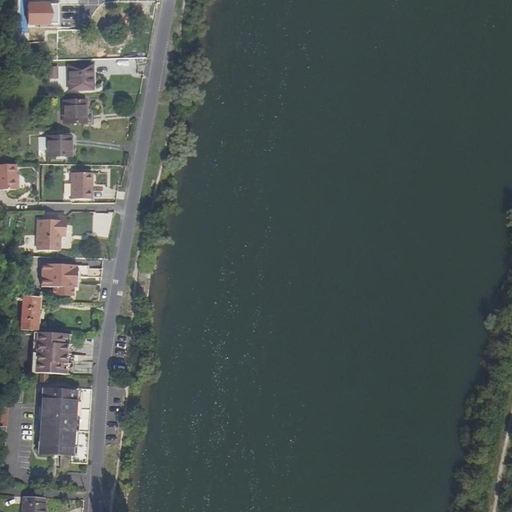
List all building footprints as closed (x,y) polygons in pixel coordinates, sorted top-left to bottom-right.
[(58,25),(58,6),(29,6),(29,25),(58,25)] [(49,67),(49,86),(60,86),(60,66),(49,67)] [(92,90),(91,67),(68,67),(69,91),(92,90)] [(85,124),(85,110),(85,102),(63,102),(63,124),(85,124)] [(71,157),(70,138),(47,139),(47,157),(71,157)] [(0,167),(0,192),(17,192),(17,177),(17,167),(0,167)] [(93,201),(92,175),(72,176),(72,201),(93,201)] [(48,217),(48,220),(40,220),(38,250),(60,251),(61,236),(66,236),(67,218),(48,217)] [(74,288),(76,266),(41,264),(39,286),(51,287),(50,295),(71,297),(71,288),(74,288)] [(35,330),(38,297),(20,295),(18,329),(35,330)] [(39,376),(63,377),(64,366),(59,365),(60,345),(65,345),(65,336),(27,333),(2,330),(0,375),(10,375),(25,376),(30,376),(39,376)] [(39,376),(30,376),(30,384),(39,385),(39,376)] [(9,403),(19,404),(21,404),(21,389),(10,388),(9,403),(0,402),(0,427),(5,428),(6,408),(9,407),(9,403)] [(75,390),(75,392),(46,391),(42,391),(39,455),(72,457),(72,465),(87,465),(88,439),(89,430),(90,394),(90,390),(75,390)]
